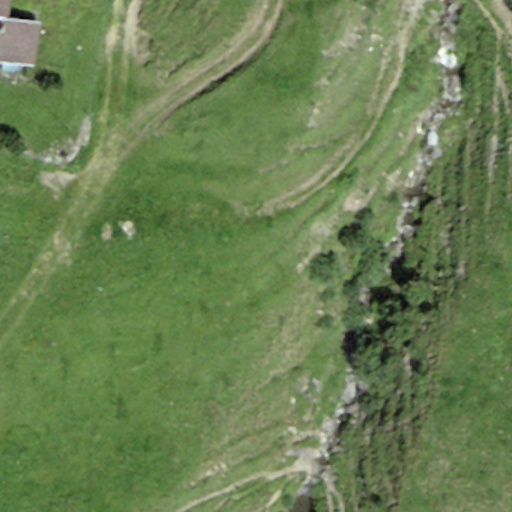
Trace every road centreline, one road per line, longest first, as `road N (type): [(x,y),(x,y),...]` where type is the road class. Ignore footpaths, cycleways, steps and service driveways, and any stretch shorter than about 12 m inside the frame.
road 1 (track): [(268,0),(257,35),(231,61),(100,166)]
road 2 (track): [(100,166),(0,345)]
